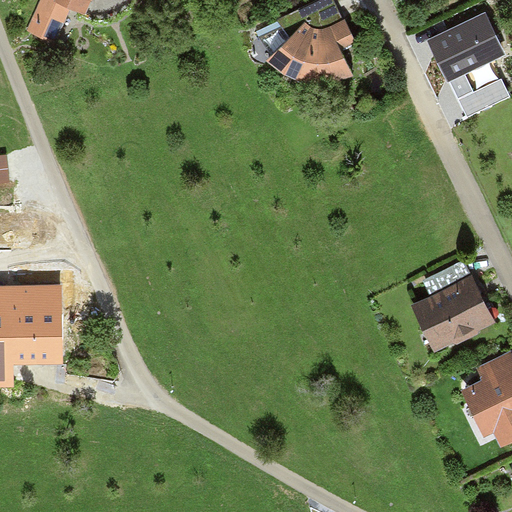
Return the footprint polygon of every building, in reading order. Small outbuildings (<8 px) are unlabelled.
[(48,0),(41,21),(59,28),(64,13),(78,17),(81,2),(87,0),(48,0)] [(331,0),(321,0),(258,31),(267,54),(262,61),(274,73),(287,79),(301,82),(313,84),(330,83),(349,74),(337,50),(351,43),(331,0)] [(450,82),(465,74),(505,55),(485,13),(428,40),(437,58),(449,82),(450,82)] [(465,74),(450,82),(467,116),(510,96),(501,78),(474,91),(465,74)] [(6,151),(0,151),(0,177),(10,176),(6,151)] [(39,214),(0,213),(0,240),(38,241),(39,214)] [(428,281),(436,296),(475,275),(468,261),(428,281)] [(436,296),(416,306),(438,347),(497,317),(475,275),(436,296)] [(62,279),(0,281),(0,377),(11,377),(11,354),(64,353),(64,330),(64,328),(63,291),(62,279)] [(63,291),(64,328),(88,327),(87,290),(63,291)] [(484,374),(464,384),(486,430),(494,427),(501,441),(511,435),(511,349),(479,365),(484,374)]
